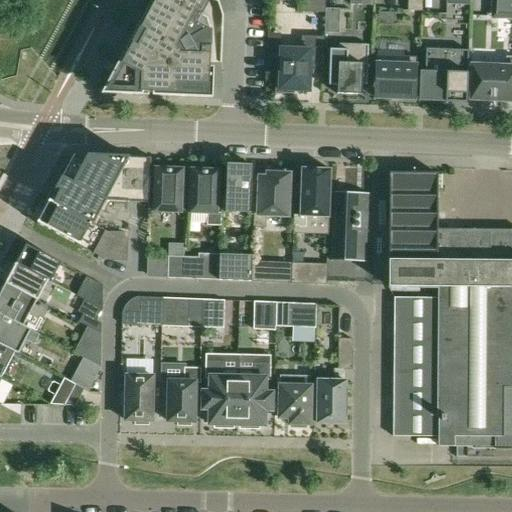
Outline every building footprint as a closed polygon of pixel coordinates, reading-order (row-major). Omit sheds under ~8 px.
[(201,17),(209,0),(141,0),(93,91),(119,92),(119,94),(118,94),(118,95),(142,96),(142,93),(148,93),(152,93),(152,96),(188,98),(188,95),(208,95),(211,22),(201,17)] [(422,12),(422,0),(407,0),(407,11),(422,12)] [(511,0),(492,0),(492,15),(506,15),(506,19),(511,19),(511,0)] [(309,92),(310,72),(313,69),(323,69),(324,37),(301,37),(301,50),(280,49),(279,73),(275,73),(275,94),(294,95),(294,91),(309,92)] [(337,86),(337,95),(361,95),(361,85),(367,85),(368,45),(338,44),(338,50),(329,50),(328,86),(337,86)] [(418,101),(466,103),(468,51),(453,50),(453,54),(425,53),(425,72),(419,71),(418,101)] [(414,100),(416,58),(376,56),(374,98),(414,100)] [(511,57),(506,57),(505,67),(472,66),(470,100),(487,101),(497,101),(511,101),(511,57)] [(105,201),(149,203),(151,158),(73,155),(60,178),(68,182),(105,202),(105,201)] [(227,164),(225,213),(250,214),(251,165),(227,164)] [(181,169),(156,169),(156,168),(155,168),(153,212),(181,213),(183,169),(181,169)] [(189,213),(207,214),(207,226),(220,227),(221,214),(217,214),(219,170),(217,170),(217,171),(192,170),(192,169),(191,169),(189,213)] [(293,227),(293,234),(310,234),(311,234),(328,235),(328,218),(329,193),(330,170),(328,170),(327,170),(320,170),(315,170),(306,169),(303,169),(301,169),(300,216),(294,215),(293,227)] [(267,174),(267,178),(259,177),(258,214),(254,214),(253,228),(265,228),(266,216),(287,216),(289,175),(285,174),(286,170),(272,170),(271,174),(267,174)] [(439,391),(438,414),(438,437),(438,446),(439,446),(478,446),(478,449),(496,449),(496,450),(511,450),(511,230),(437,230),(437,174),(389,173),(388,287),(440,288),(439,299),(439,322),(439,345),(439,368),(439,391)] [(68,182),(60,178),(48,201),(91,223),(93,225),(105,202),(68,182)] [(335,193),(333,193),(331,261),(332,261),(332,260),(364,261),(364,262),(366,263),(368,194),(367,194),(367,196),(335,195),(335,193)] [(91,223),(48,201),(36,223),(79,246),(91,223)] [(93,253),(93,254),(106,261),(127,262),(128,233),(107,232),(105,231),(93,253)] [(15,265),(48,282),(50,283),(60,263),(25,245),(15,265)] [(251,282),(252,262),(252,256),(219,255),(218,281),(251,282)] [(168,257),(167,279),(182,279),(183,258),(168,257)] [(182,279),(197,280),(198,258),(183,258),(182,279)] [(251,282),(267,282),(268,262),(252,262),(251,282)] [(311,264),(292,263),(291,283),(310,284),(311,264)] [(48,282),(15,265),(13,267),(14,267),(5,284),(37,301),(38,301),(46,284),(47,284),(48,282)] [(76,296),(102,310),(103,285),(86,277),(76,296)] [(0,314),(23,327),(37,301),(5,284),(4,286),(2,289),(0,293),(0,314)] [(122,314),(122,316),(121,325),(162,327),(162,298),(137,297),(134,299),(131,300),(128,302),(126,305),(124,308),(123,311),(122,314)] [(201,328),(202,328),(202,300),(162,298),(162,327),(201,328)] [(439,322),(439,299),(394,298),(394,321),(439,322)] [(223,329),(224,301),(202,300),(202,328),(223,329)] [(275,331),(276,303),(254,302),(253,330),(275,331)] [(316,305),(292,304),(291,328),(316,328),(316,305)] [(30,330),(23,327),(0,314),(0,344),(15,352),(18,354),(25,341),(33,345),(38,335),(30,330)] [(90,328),(101,334),(101,324),(96,321),(83,314),(79,321),(78,322),(87,327),(90,328)] [(394,321),(393,344),(439,345),(439,322),(394,321)] [(101,334),(90,328),(84,339),(101,348),(101,334)] [(344,370),(352,370),(352,339),(338,339),(338,369),(333,369),(333,382),(318,381),(317,422),(317,423),(319,423),(343,424),(345,424),(345,422),(344,422),(345,383),(345,382),(344,382),(344,370)] [(0,378),(1,379),(15,352),(0,344),(0,378)] [(439,345),(393,344),(393,367),(439,368),(439,345)] [(77,370),(95,379),(100,368),(83,359),(77,370)] [(236,425),(237,377),(222,377),(222,363),(206,363),(206,378),(210,378),(209,392),(200,392),(200,410),(209,410),(209,425),(214,425),(214,428),(233,429),(233,425),(236,425)] [(253,378),(237,377),(236,425),(240,425),(240,429),(259,429),(259,426),(264,426),(265,411),(274,411),(274,393),(265,393),(265,379),(269,379),(269,364),(253,364),(253,378)] [(439,368),(393,367),(393,390),(439,391),(439,368)] [(168,381),(168,421),(177,422),(177,426),(191,427),(191,422),(194,422),(195,383),(200,384),(201,369),(184,368),(184,382),(168,381)] [(149,426),(149,421),(151,421),(152,377),(126,376),(125,421),(135,421),(135,425),(149,426)] [(306,425),(310,425),(311,377),(280,376),(279,418),(289,418),(289,424),(292,424),(292,428),(306,429),(306,425)] [(84,390),(75,385),(64,406),(75,406),(84,390)] [(439,391),(393,390),(393,413),(438,414),(439,391)] [(0,404),(0,405),(21,417),(21,405),(0,404)] [(438,414),(393,413),(393,437),(438,437),(438,414)]
